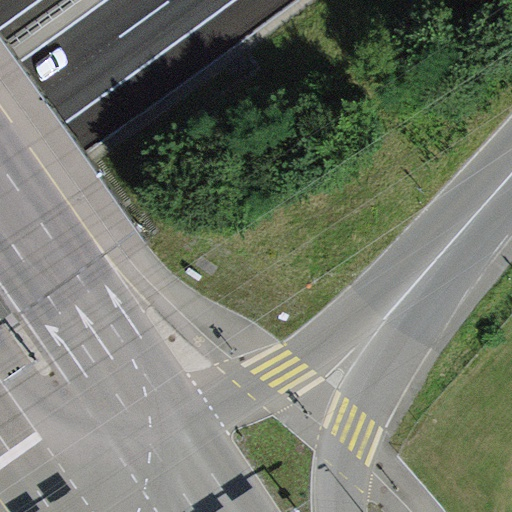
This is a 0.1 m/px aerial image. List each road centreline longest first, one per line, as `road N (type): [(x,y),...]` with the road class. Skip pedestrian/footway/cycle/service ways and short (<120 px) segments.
road 1 (motorway): [(155,421),(275,377),(412,286)]
road 2 (primary): [(155,421),(0,195)]
road 3 (motorway): [(341,511),(352,441),(412,286)]
road 4 (motorway): [(0,122),(170,0)]
road 5 (motorway): [(412,286),(511,173)]
road 6 (motorway): [(25,444),(155,421)]
